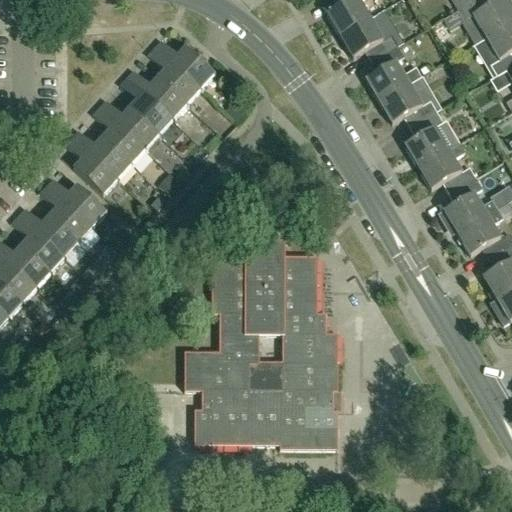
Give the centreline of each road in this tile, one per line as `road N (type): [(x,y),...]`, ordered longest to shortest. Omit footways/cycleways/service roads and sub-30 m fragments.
road 1 (tertiary): [(493,396),(303,87),(236,21),(202,0)]
road 2 (residential): [(0,190),(16,172),(23,136),(28,0)]
